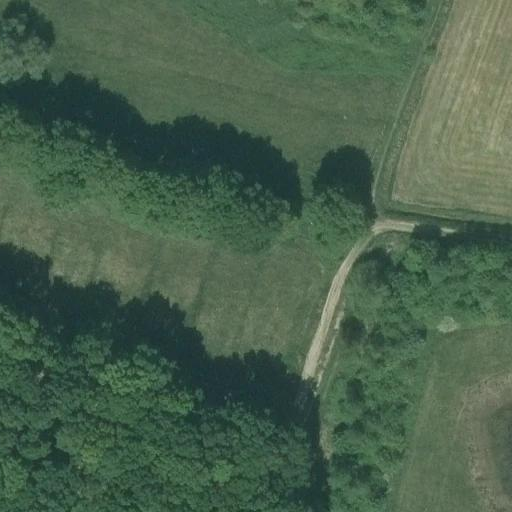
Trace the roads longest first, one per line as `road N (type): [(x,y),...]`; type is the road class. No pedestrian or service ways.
road 1 (track): [(274,511),(310,379),(372,232)]
road 2 (track): [(436,0),(363,217),(372,232)]
road 3 (track): [(372,232),(511,242)]
